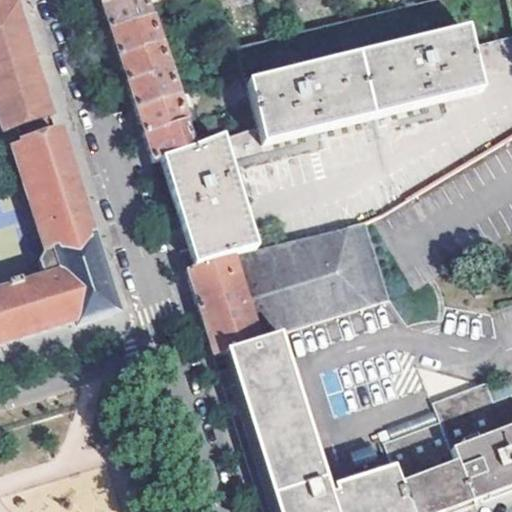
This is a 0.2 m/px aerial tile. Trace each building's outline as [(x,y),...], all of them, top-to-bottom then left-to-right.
[(0,0),(0,125),(1,130),(50,116),(16,5),(6,0),(0,0)] [(103,14),(109,32),(149,21),(142,0),(122,0),(101,7),(103,14)] [(111,40),(117,59),(157,47),(149,21),(109,32),(111,40)] [(188,249),(194,269),(255,251),(362,224),(381,217),(511,140),(511,39),(471,50),(467,33),(246,88),(255,127),(191,151),(160,160),(181,227),(188,249)] [(120,67),(126,86),(166,74),(157,47),(117,59),(120,67)] [(128,92),(135,113),(174,100),(166,74),(126,86),(128,92)] [(197,120),(190,95),(174,100),(183,124),(197,120)] [(137,119),(143,137),(183,124),(174,100),(135,113),(137,119)] [(145,144),(150,164),(160,160),(191,151),(183,124),(143,137),(145,144)] [(0,343),(77,319),(77,325),(113,316),(95,257),(58,139),(57,134),(20,145),(53,249),(41,253),(36,261),(42,280),(19,286),(17,281),(7,284),(7,291),(0,292),(0,343)] [(189,283),(212,358),(226,353),(278,336),(388,300),(362,224),(255,251),(194,269),(185,271),(189,283)] [(407,511),(393,470),(331,489),(332,494),(326,495),(322,484),(278,336),(226,353),(274,511),(407,511)] [(446,511),(500,492),(511,487),(511,395),(493,402),(485,383),(483,384),(430,403),(439,425),(384,445),(389,461),(393,470),(407,511),(446,511)]
